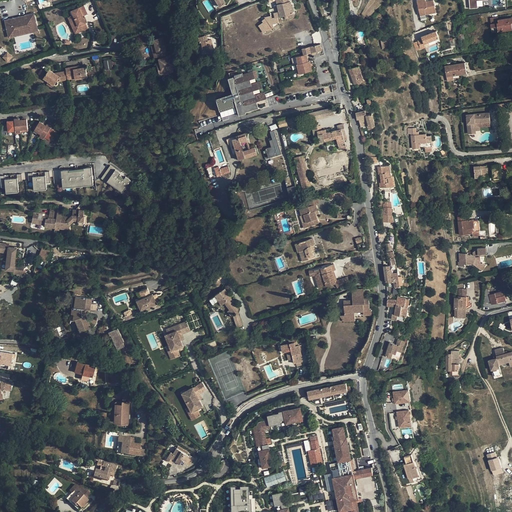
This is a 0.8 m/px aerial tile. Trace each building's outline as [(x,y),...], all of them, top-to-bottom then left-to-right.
[(210,0),(216,9),(220,6),(226,2),(224,0),(210,0)] [(288,0),(268,0),(269,2),(276,0),(277,4),(280,16),(284,15),(293,13),(290,1),(289,2),(288,0)] [(425,0),(418,0),(417,0),(420,16),(425,14),(431,13),(431,11),(436,10),(433,0),(425,2),(425,0)] [(79,7),(70,11),(71,15),(68,17),(73,28),(81,25),(83,30),(88,28),(86,23),(83,16),(87,14),(84,5),(79,7)] [(274,17),(258,21),(261,32),(274,29),(272,24),(279,23),(277,12),(273,13),(274,17)] [(14,18),(5,20),(7,27),(8,31),(9,37),(18,35),(17,32),(28,29),(29,33),(38,31),(34,14),(25,15),(26,17),(14,19),(14,18)] [(511,17),(498,20),(499,23),(491,24),(492,32),(499,31),(503,31),(509,30),(511,29),(511,23),(511,22),(511,17)] [(81,25),(73,28),(75,33),(83,30),(81,25)] [(436,31),(420,37),(421,39),(417,41),(420,49),(425,47),(424,43),(438,37),(436,31)] [(167,36),(154,40),(155,44),(152,45),(153,50),(156,49),(158,56),(159,59),(168,56),(166,49),(170,48),(167,36)] [(208,41),(201,42),(204,53),(213,50),(211,40),(208,41)] [(297,56),(296,56),(297,59),(298,63),(297,64),(298,69),(299,73),(312,70),(311,66),(310,63),(310,60),(308,61),(306,54),(312,52),(315,51),(322,50),(320,44),(310,46),(302,48),(304,54),(300,55),(300,53),(296,54),(297,56)] [(12,57),(7,52),(3,57),(8,61),(12,57)] [(168,56),(159,59),(160,62),(156,63),(158,68),(161,67),(162,70),(163,75),(174,72),(172,67),(175,66),(172,55),(168,56)] [(112,69),(112,60),(104,60),(104,70),(112,69)] [(465,63),(445,66),(447,76),(448,81),(454,80),(453,75),(461,74),(467,73),(465,63)] [(359,65),(349,69),(350,72),(351,71),(352,73),(351,74),(354,84),(357,83),(359,82),(363,80),(360,71),(361,71),(359,65)] [(73,67),(66,68),(66,71),(67,75),(75,74),(75,78),(75,79),(87,77),(87,72),(86,67),(78,68),(74,69),(73,67)] [(66,71),(58,72),(59,76),(55,73),(49,69),(44,77),(49,81),(54,85),(56,81),(68,79),(67,75),(66,71)] [(264,99),(262,92),(255,94),(254,89),(260,87),(258,81),(257,81),(252,83),(250,78),(256,76),(254,70),(248,71),(243,73),(242,71),(234,74),(235,75),(235,77),(235,78),(234,78),(233,76),(228,77),(233,93),(238,92),(240,98),(234,100),(239,113),(244,112),(243,107),(244,107),(245,111),(246,112),(259,108),(258,103),(255,103),(255,101),(257,101),(264,99)] [(332,107),(308,113),(310,120),(313,119),(317,118),(334,114),(332,107)] [(366,110),(356,112),(357,119),(359,119),(360,123),(368,121),(369,124),(369,126),(375,125),(372,113),(368,114),(367,109),(366,110)] [(489,113),(467,115),(469,133),(476,133),(476,131),(475,123),(490,122),(489,113)] [(300,115),(293,117),(295,123),(302,122),(300,115)] [(279,121),(278,121),(279,127),(288,125),(289,125),(289,124),(294,123),(295,123),(293,117),(287,118),(287,119),(280,120),(279,121)] [(27,119),(20,120),(21,130),(28,129),(27,119)] [(14,120),(7,121),(8,131),(12,131),(15,130),(16,130),(15,120),(14,120)] [(40,121),(34,130),(35,130),(38,132),(41,134),(46,125),(43,123),(40,121)] [(315,126),(313,127),(314,129),(312,129),(315,143),(336,137),(339,149),(346,147),(345,142),(344,140),(343,136),(346,135),(344,123),(337,125),(338,129),(327,132),(322,133),(321,130),(320,125),(318,126),(315,126)] [(41,134),(40,135),(45,138),(45,136),(51,128),(51,126),(47,124),(46,125),(41,134)] [(51,128),(45,136),(51,140),(57,131),(51,128)] [(416,128),(411,128),(411,134),(411,135),(413,149),(420,148),(425,147),(426,152),(432,151),(432,147),(433,147),(432,142),(427,142),(426,134),(419,134),(416,135),(416,132),(416,128)] [(274,130),(270,131),(272,139),(269,140),(271,147),(266,149),(268,154),(271,153),(272,157),(282,154),(280,147),(279,147),(278,146),(279,146),(274,130)] [(236,136),(228,138),(231,146),(232,145),(235,154),(237,153),(239,160),(245,158),(257,154),(255,147),(250,149),(249,149),(243,151),(241,143),(246,141),(246,139),(247,138),(245,133),(236,136)] [(303,155),(295,157),(303,188),(311,186),(309,180),(308,180),(302,159),(304,159),(303,155)] [(481,166),(474,166),(475,179),(482,178),(482,173),(488,173),(493,172),(493,178),(494,181),(501,180),(501,179),(508,179),(507,170),(501,171),(500,164),(492,165),(490,165),(491,167),(487,167),(487,166),(481,166)] [(213,165),(206,167),(210,178),(217,176),(230,172),(228,166),(220,169),(219,166),(214,168),(213,165)] [(383,166),(378,166),(379,174),(380,174),(381,178),(379,178),(380,187),(387,186),(393,186),(392,176),(391,176),(389,165),(383,166)] [(122,193),(131,180),(125,177),(124,179),(118,175),(120,173),(109,166),(101,179),(122,193)] [(60,171),(62,189),(93,186),(91,168),(60,171)] [(44,170),(38,172),(40,182),(46,180),(44,170)] [(317,198),(309,201),(310,204),(310,206),(300,209),(302,215),(304,214),(306,222),(308,221),(309,226),(318,223),(317,218),(316,215),(314,211),(317,210),(315,204),(319,203),(317,198)] [(92,207),(89,206),(88,223),(97,224),(98,216),(98,214),(96,212),(95,210),(94,208),(92,207)] [(43,214),(34,212),(32,219),(36,220),(36,223),(45,224),(45,226),(55,227),(55,226),(57,212),(58,210),(58,207),(55,207),(55,212),(50,211),(49,218),(48,217),(48,219),(42,218),(42,217),(43,214)] [(64,211),(59,210),(59,212),(57,212),(55,226),(60,227),(60,228),(69,229),(70,224),(74,220),(78,220),(78,221),(84,221),(84,215),(84,212),(85,212),(85,210),(84,210),(79,210),(73,210),(73,214),(71,216),(69,218),(66,218),(66,216),(63,216),(64,211)] [(463,213),(458,214),(458,221),(460,235),(472,233),(473,236),(479,236),(479,231),(480,231),(480,230),(479,221),(479,220),(474,220),(473,219),(466,220),(463,220),(463,217),(463,213)] [(307,240),(295,244),(298,252),(299,252),(303,250),(306,260),(314,257),(312,251),(310,246),(313,246),(315,245),(312,238),(310,239),(310,240),(307,241),(307,240)] [(9,247),(8,246),(8,253),(6,270),(14,270),(14,273),(23,274),(24,266),(15,265),(17,248),(9,247)] [(43,246),(38,258),(46,262),(52,247),(43,246)] [(391,264),(396,263),(395,257),(394,250),(393,250),(393,249),(392,249),(391,248),(390,248),(389,249),(388,250),(388,251),(387,251),(387,252),(389,258),(390,258),(391,264)] [(468,253),(459,253),(460,262),(458,262),(459,266),(465,266),(465,264),(473,264),(482,270),(486,264),(480,260),(480,256),(477,257),(473,255),(471,254),(468,255),(468,253)] [(333,264),(316,270),(317,274),(321,287),(326,286),(335,283),(336,283),(335,281),(332,271),(334,270),(335,270),(333,264)] [(390,265),(384,265),(385,274),(386,281),(392,281),(392,280),(394,280),(395,281),(396,287),(400,286),(400,285),(399,277),(398,272),(393,272),(391,272),(390,265)] [(225,275),(221,271),(217,274),(220,279),(225,275)] [(344,285),(342,278),(337,280),(335,281),(336,283),(335,283),(337,288),(345,285),(344,285)] [(499,292),(490,295),(489,290),(490,289),(489,287),(488,287),(487,284),(484,285),(482,303),(491,301),(492,304),(498,303),(506,301),(505,298),(505,295),(506,295),(505,290),(504,290),(504,289),(499,290),(499,292)] [(141,309),(157,302),(155,298),(153,295),(153,293),(150,294),(147,287),(140,291),(143,297),(137,300),(141,309)] [(225,288),(215,295),(219,300),(222,298),(224,297),(226,300),(224,301),(230,310),(228,311),(231,315),(238,310),(237,308),(237,307),(237,306),(237,305),(234,300),(233,300),(230,297),(229,297),(227,295),(228,294),(225,288)] [(455,309),(455,317),(463,317),(463,307),(466,307),(467,296),(467,289),(459,288),(459,297),(455,297),(455,309)] [(349,300),(343,301),(344,314),(339,315),(344,321),(354,319),(354,311),(363,311),(363,315),(372,314),(371,309),(369,309),(369,298),(364,299),(364,289),(352,289),(352,300),(352,301),(349,301),(349,300)] [(85,329),(91,327),(86,315),(83,316),(82,314),(82,313),(82,311),(82,308),(86,309),(86,307),(91,307),(92,298),(76,296),(75,307),(76,307),(75,314),(74,320),(76,319),(80,329),(85,327),(85,329)] [(407,298),(398,296),(397,299),(388,299),(387,306),(395,306),(397,306),(395,314),(393,313),(392,318),(398,319),(398,317),(398,314),(404,315),(407,316),(408,306),(405,306),(407,298)] [(66,321),(63,322),(68,335),(71,334),(70,332),(68,333),(67,329),(69,328),(66,321)] [(187,322),(179,325),(182,334),(190,330),(187,322)] [(182,334),(179,325),(166,330),(168,334),(165,335),(170,346),(172,351),(177,349),(183,346),(181,340),(179,335),(181,334),(182,334)] [(118,328),(109,332),(110,335),(111,335),(113,334),(119,349),(125,346),(123,342),(124,342),(118,328)] [(299,345),(295,346),(295,342),(293,336),(288,337),(289,343),(281,345),(282,352),(286,351),(291,350),(293,359),(294,363),(296,363),(301,362),(303,361),(301,352),(299,345)] [(406,340),(399,338),(397,344),(391,342),(390,346),(389,345),(385,356),(391,358),(399,360),(402,352),(406,340)] [(172,351),(170,346),(166,348),(171,359),(180,356),(177,349),(172,351)] [(492,369),(500,367),(499,364),(509,361),(511,366),(511,365),(511,350),(505,353),(503,347),(495,349),(496,355),(494,356),(494,358),(489,359),(492,369)] [(0,351),(0,355),(1,356),(0,358),(0,357),(0,363),(11,365),(12,357),(15,357),(15,354),(13,353),(0,351)] [(459,351),(451,351),(451,353),(446,354),(446,370),(450,370),(450,375),(453,375),(459,375),(459,370),(459,362),(459,358),(459,351)] [(85,364),(78,362),(75,372),(81,374),(83,374),(90,376),(93,377),(96,368),(89,366),(90,365),(85,364)] [(207,389),(202,382),(194,388),(197,395),(207,389)] [(320,388),(308,391),(309,399),(319,397),(324,396),(334,394),(348,391),(346,384),(347,384),(347,382),(345,383),(328,387),(327,384),(321,385),(321,386),(319,387),(320,388)] [(194,388),(193,387),(182,393),(190,407),(192,412),(197,409),(203,406),(197,395),(194,388)] [(401,394),(394,395),(395,403),(411,401),(409,389),(401,390),(401,394)] [(114,422),(115,422),(115,413),(116,404),(118,404),(122,404),(122,402),(117,401),(116,401),(116,402),(115,403),(114,403),(114,422)] [(122,404),(118,404),(117,413),(115,413),(115,422),(121,423),(128,423),(129,402),(122,402),(122,404)] [(192,412),(190,407),(186,409),(192,420),(201,416),(197,409),(192,412)] [(300,407),(278,411),(278,412),(267,415),(268,420),(269,426),(281,423),(281,425),(291,422),(291,420),(302,417),(300,407)] [(410,410),(397,411),(398,416),(398,419),(399,424),(411,422),(410,410)] [(259,434),(265,432),(264,429),(266,426),(269,426),(268,420),(262,421),(258,427),(259,434)] [(335,440),(334,440),(335,443),(339,461),(350,459),(352,459),(348,440),(347,437),(346,437),(343,426),(333,428),(335,440)] [(256,446),(258,446),(265,444),(264,439),(266,439),(265,432),(259,434),(254,434),(256,446)] [(313,450),(314,449),(320,448),(317,435),(310,436),(311,442),(312,448),(313,450)] [(130,438),(119,437),(118,443),(122,443),(121,453),(121,454),(128,455),(139,456),(145,456),(146,450),(140,449),(140,445),(140,444),(133,444),(129,443),(130,438)] [(187,453),(188,452),(178,446),(177,448),(186,454),(187,453)] [(194,458),(190,455),(189,456),(186,454),(177,448),(174,452),(173,453),(171,452),(167,458),(167,459),(172,462),(174,459),(176,461),(184,465),(185,463),(188,458),(192,460),(194,458)] [(312,448),(309,449),(308,449),(307,450),(311,468),(316,466),(318,466),(314,449),(313,450),(312,448)] [(320,448),(314,449),(318,466),(323,465),(320,448)] [(266,449),(259,450),(262,467),(273,465),(271,458),(269,458),(267,449),(266,449)] [(495,452),(487,455),(488,460),(487,461),(491,472),(492,471),(493,476),(503,473),(498,458),(496,458),(495,452)] [(412,454),(405,456),(407,463),(414,461),(412,454)] [(353,473),(350,459),(339,461),(342,475),(353,473)] [(414,461),(407,463),(404,464),(409,478),(413,477),(413,478),(414,481),(423,479),(417,460),(414,461)] [(116,466),(103,463),(102,467),(100,467),(99,472),(95,471),(93,477),(108,481),(109,475),(113,476),(116,466)] [(267,487),(287,480),(284,471),(264,478),(267,487)] [(341,493),(345,510),(354,508),(352,500),(359,499),(357,490),(353,473),(342,475),(338,476),(341,493)] [(341,493),(338,476),(332,477),(336,494),(340,511),(345,510),(341,493)] [(86,499),(84,497),(89,491),(78,487),(72,493),(66,499),(70,502),(71,502),(75,505),(76,504),(79,507),(81,509),(88,501),(86,499)] [(251,511),(251,510),(250,487),(227,488),(227,511),(251,511)] [(290,511),(289,505),(288,503),(286,503),(283,491),(273,494),(276,507),(276,510),(279,509),(279,511),(290,511)] [(333,501),(326,501),(327,511),(334,510),(333,501)]
